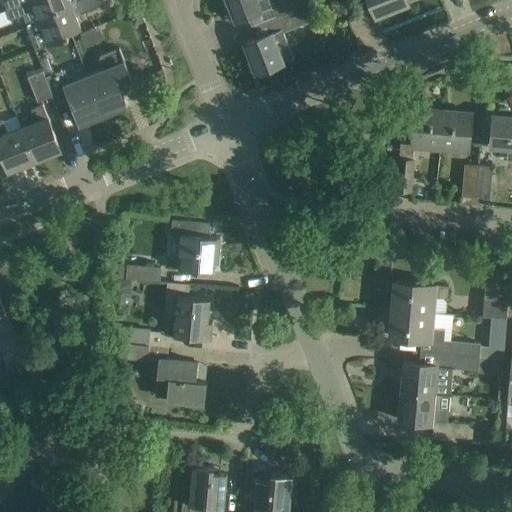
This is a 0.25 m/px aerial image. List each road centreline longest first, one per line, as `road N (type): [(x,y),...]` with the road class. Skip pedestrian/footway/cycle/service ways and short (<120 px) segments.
road 1 (unclassified): [(225,127),(511,13)]
road 2 (residential): [(315,353),(225,127)]
road 3 (residential): [(486,483),(380,470),(362,456),(315,353)]
road 4 (unclassified): [(0,212),(225,127)]
road 5 (residential): [(315,353),(258,359),(246,442)]
road 6 (residential): [(225,127),(181,0)]
